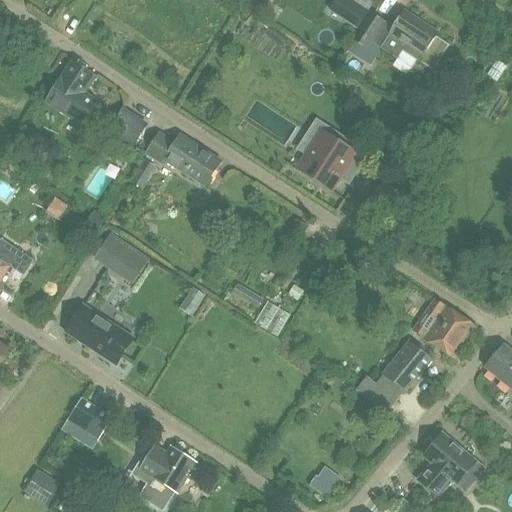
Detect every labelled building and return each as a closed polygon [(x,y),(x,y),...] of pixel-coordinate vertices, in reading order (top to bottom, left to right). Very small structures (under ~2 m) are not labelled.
[(265,0),(246,0),(260,9),(265,0)] [(370,12),(350,0),(337,0),(331,11),(359,29),(370,12)] [(358,44),(351,55),(371,67),(381,49),(396,59),(405,45),(422,57),(425,54),(429,56),(435,56),(439,54),(443,48),(443,44),(441,39),(436,36),(438,33),(404,11),(393,28),(373,14),(354,42),(358,44)] [(71,61),(45,101),(69,118),(71,115),(77,119),(85,106),(79,102),(96,77),(71,61)] [(497,61),(488,75),(497,81),(506,67),(497,61)] [(434,125),(441,128),(448,125),(451,118),(448,111),(441,108),(434,111),(431,118),(434,125)] [(146,126),(122,110),(109,131),(133,146),(146,126)] [(322,132),(298,169),(331,191),(355,154),(322,132)] [(110,136),(102,149),(113,157),(122,144),(110,136)] [(163,160),(164,161),(205,187),(221,163),(179,136),(175,142),(163,160)] [(398,170),(404,162),(396,157),(390,165),(398,170)] [(111,159),(91,191),(108,203),(129,170),(111,159)] [(128,185),(139,192),(155,167),(144,159),(128,185)] [(389,175),(370,203),(392,217),(410,189),(389,175)] [(25,216),(37,199),(28,193),(16,209),(25,216)] [(94,212),(85,226),(96,233),(105,220),(94,212)] [(299,221),(292,233),(302,239),(309,228),(299,221)] [(107,264),(123,274),(135,256),(119,246),(107,264)] [(0,259),(0,280),(10,266),(0,259)] [(309,261),(303,271),(313,276),(318,266),(309,261)] [(301,291),(292,286),(286,294),(295,300),(301,291)] [(435,299),(413,331),(422,338),(454,360),(476,327),(435,299)] [(70,331),(119,365),(137,338),(88,305),(70,331)] [(382,374),(405,393),(432,360),(410,341),(382,374)] [(0,362),(8,350),(0,344),(0,362)] [(484,369),(511,391),(511,352),(504,345),(484,369)] [(70,423),(98,441),(112,418),(85,401),(70,423)] [(418,481),(438,497),(452,480),(457,485),(476,463),(442,435),(424,457),(432,464),(418,481)] [(136,475),(149,484),(139,499),(159,511),(163,511),(176,493),(177,494),(196,464),(170,447),(166,454),(155,446),(136,475)] [(46,507),(61,485),(37,470),(23,492),(46,507)] [(326,481),(316,474),(309,485),(327,498),(334,487),(340,478),(332,472),(326,481)] [(207,506),(212,511),(238,511),(254,496),(234,477),(207,506)] [(404,500),(395,511),(396,511),(414,511),(416,510),(404,500)]
